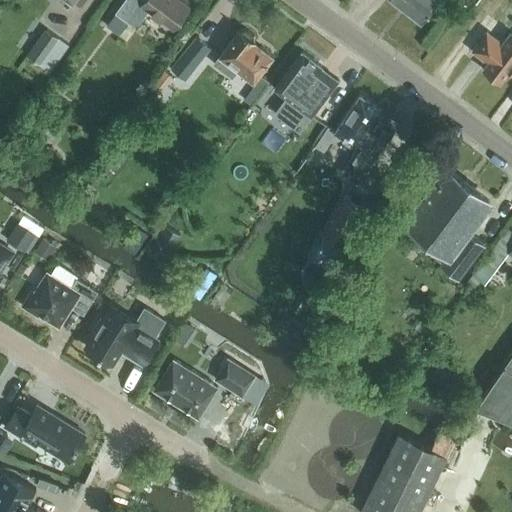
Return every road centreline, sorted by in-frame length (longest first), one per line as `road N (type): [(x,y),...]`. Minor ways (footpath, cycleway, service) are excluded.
road 1 (tertiary): [(511,157),(302,0)]
road 2 (residential): [(0,335),(135,418)]
